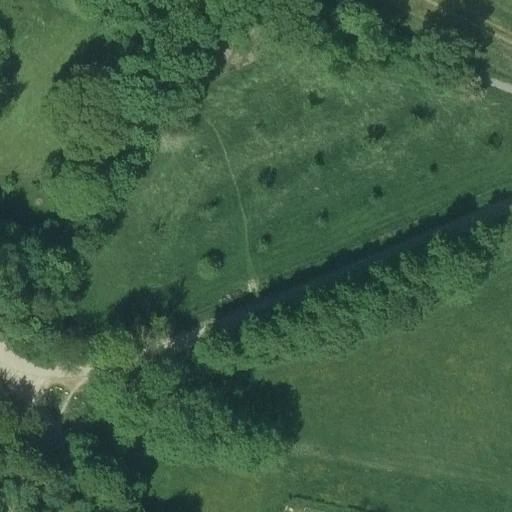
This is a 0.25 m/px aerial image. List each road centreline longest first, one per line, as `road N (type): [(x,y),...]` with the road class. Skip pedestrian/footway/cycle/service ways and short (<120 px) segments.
road 1 (unclassified): [(511,204),(138,357),(91,368),(27,360)]
road 2 (unclassified): [(511,90),(273,0)]
road 3 (track): [(27,360),(38,410),(104,511)]
